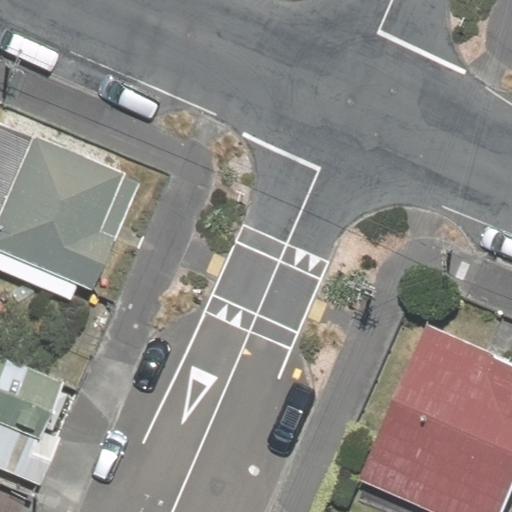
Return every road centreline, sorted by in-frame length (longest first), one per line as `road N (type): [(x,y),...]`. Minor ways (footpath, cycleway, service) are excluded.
road 1 (residential): [(350,101),(166,511)]
road 2 (residential): [(116,0),(350,101)]
road 3 (residential): [(350,101),(511,167)]
